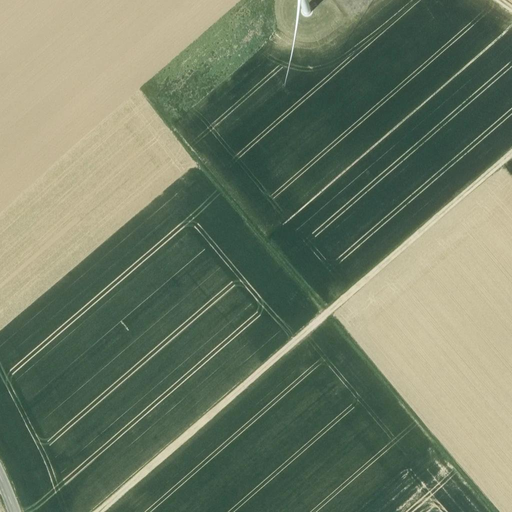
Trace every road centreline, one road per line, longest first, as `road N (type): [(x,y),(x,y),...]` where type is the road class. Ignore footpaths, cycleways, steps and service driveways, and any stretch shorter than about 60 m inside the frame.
road 1 (track): [(511,168),(101,511)]
road 2 (track): [(203,169),(498,511)]
